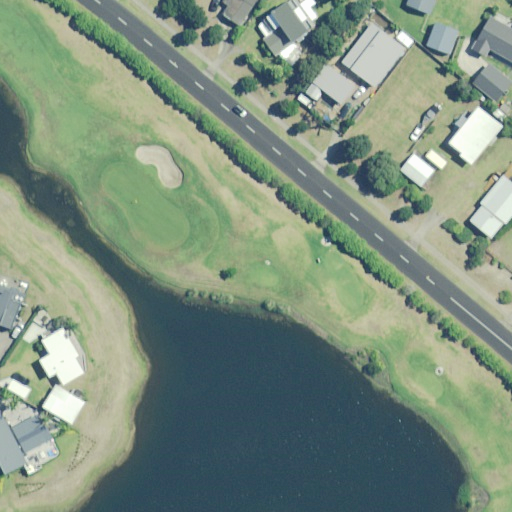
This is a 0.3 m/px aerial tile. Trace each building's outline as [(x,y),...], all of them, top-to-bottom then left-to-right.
[(257,0),(226,0),(225,2),(230,6),(224,15),(240,26),(257,0)] [(437,0),(409,0),(408,5),(432,15),(437,0)] [(318,18),(305,2),(295,10),(289,2),(258,26),(267,37),(263,40),(275,54),(277,52),(288,66),(302,55),(294,44),(315,27),(312,22),(318,18)] [(511,29),(492,18),(478,43),(511,61),(511,29)] [(369,30),(357,20),(349,30),(362,39),(369,30)] [(459,33),(437,24),(428,46),(450,55),(459,33)] [(362,47),(351,39),(341,52),(352,59),(362,47)] [(344,70),(328,60),(320,72),(336,82),(344,70)] [(511,85),(511,83),(490,65),(474,84),(497,103),(511,85)] [(321,89),(319,88),(311,82),(305,92),(314,99),(321,89)] [(341,104),(329,95),(318,109),(330,118),(341,104)] [(503,127),(479,107),(450,143),(462,153),(460,156),(472,165),(503,127)] [(435,171),(414,154),(401,170),(422,187),(435,171)] [(511,216),(511,182),(503,176),(481,203),(483,205),(470,221),(492,238),(505,222),(507,223),(511,216)] [(0,325),(14,329),(25,294),(8,289),(5,296),(0,294),(0,325)] [(55,324),(43,310),(35,317),(47,331),(55,324)] [(79,356),(64,329),(43,340),(51,355),(41,360),(50,378),(58,374),(64,386),(85,374),(76,357),(79,356)] [(86,403),(56,386),(43,407),(73,425),(86,403)] [(11,429),(0,409),(0,460),(8,475),(29,463),(24,455),(51,440),(38,415),(11,429)]
